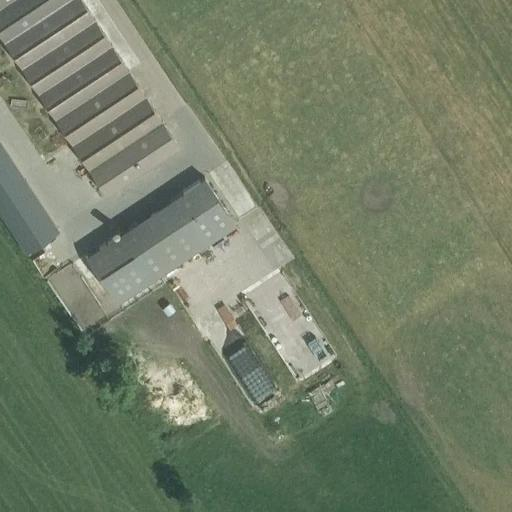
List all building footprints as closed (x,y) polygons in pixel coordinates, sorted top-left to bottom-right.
[(180,148),(81,0),(0,0),(0,35),(106,196),(180,148)] [(0,140),(0,211),(26,251),(59,229),(0,140)] [(227,164),(211,174),(238,219),(254,210),(227,164)] [(237,224),(207,177),(180,195),(211,241),(237,224)] [(180,195),(129,228),(160,275),(211,241),(180,195)] [(116,304),(160,275),(129,228),(84,258),(116,304)]
